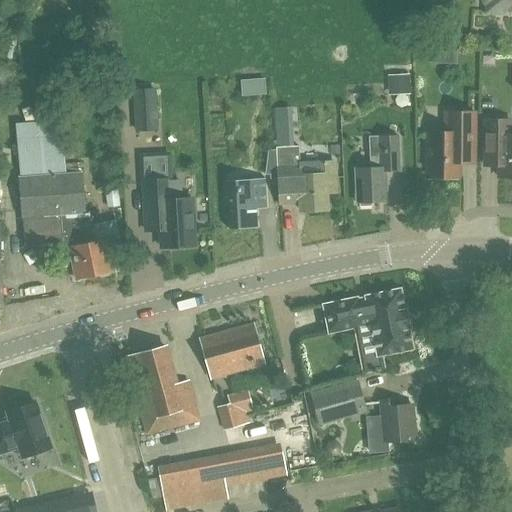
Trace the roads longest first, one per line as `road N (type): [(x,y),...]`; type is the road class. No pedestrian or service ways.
road 1 (secondary): [(0,353),(253,282),(370,258),(452,252)]
road 2 (unclassified): [(467,511),(452,252)]
